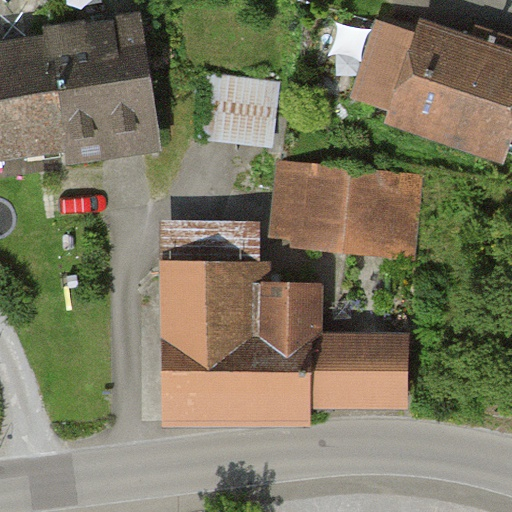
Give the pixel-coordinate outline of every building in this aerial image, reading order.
[(149,19),(0,43),(0,169),(169,142),(149,19)] [(511,46),(429,23),(401,122),(511,154),(511,46)] [(284,86),(214,81),(209,148),(280,153),(284,86)] [(425,172),(284,167),(282,243),(422,248),(425,172)] [(272,224),(174,227),(181,422),(420,414),(418,326),(335,329),(332,248),(273,249),(272,224)]
